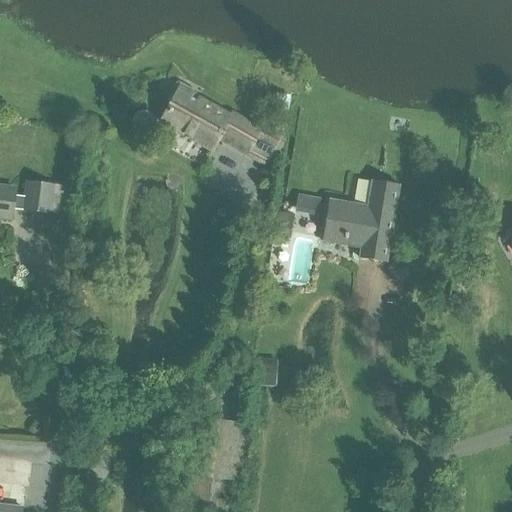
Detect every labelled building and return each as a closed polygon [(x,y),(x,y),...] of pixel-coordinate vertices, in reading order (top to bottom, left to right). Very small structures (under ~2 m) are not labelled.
[(171,103),(161,122),(212,150),(219,137),(245,151),(266,162),(278,140),(257,128),(230,112),(227,117),(195,99),(196,96),(195,91),(180,83),(176,84),(168,98),(169,102),(171,103)] [(277,94),(275,110),(287,111),(289,95),(277,94)] [(385,261),(399,184),(370,179),(366,205),(328,198),(320,241),(359,247),(358,256),(385,261)] [(14,188),(0,185),(0,215),(10,217),(12,206),(69,215),(73,189),(28,182),(26,196),(13,194),(14,188)] [(280,213),(276,238),(289,240),(293,216),(280,213)] [(256,361),(254,387),(274,389),(275,363),(256,361)] [(224,368),(216,385),(245,394),(247,367),(224,368)] [(0,457),(51,460),(52,439),(0,436),(0,457)]
